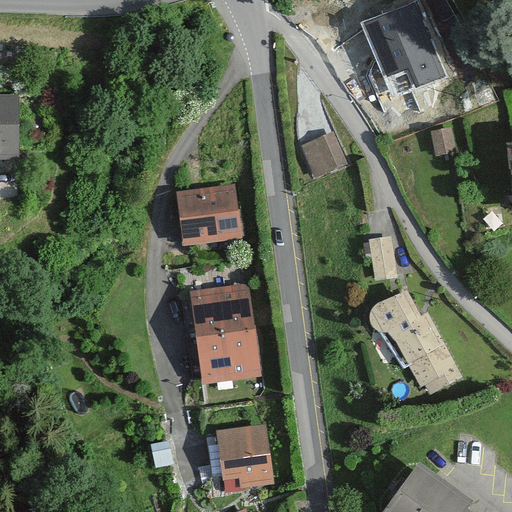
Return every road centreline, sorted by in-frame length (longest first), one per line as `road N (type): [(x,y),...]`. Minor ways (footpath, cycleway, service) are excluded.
road 1 (tertiary): [(252,16),(319,511)]
road 2 (unknown): [(263,79),(208,107),(155,174),(131,223),(128,309),(168,451)]
road 3 (residential): [(252,16),(290,34),(407,230),(511,342)]
